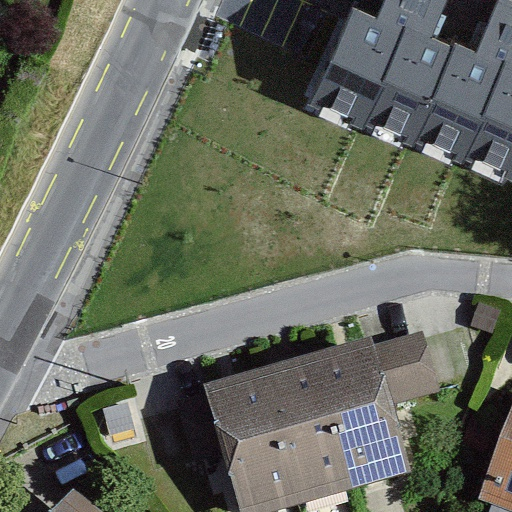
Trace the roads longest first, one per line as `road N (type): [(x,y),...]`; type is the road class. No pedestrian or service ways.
road 1 (residential): [(511,281),(391,276),(0,394)]
road 2 (tertiary): [(163,0),(0,357)]
